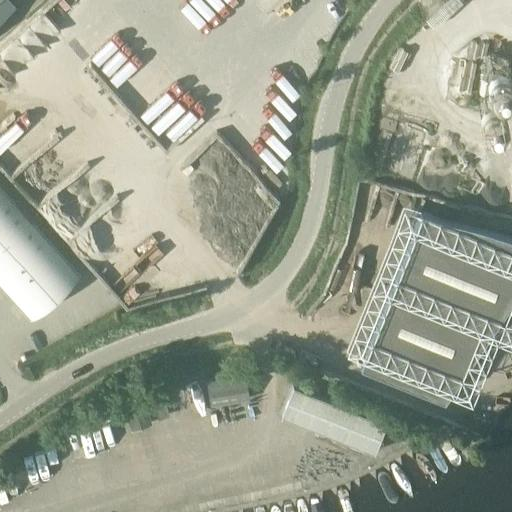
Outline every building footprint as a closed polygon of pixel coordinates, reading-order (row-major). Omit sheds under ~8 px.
[(0,274),(30,307),(73,269),(0,188),(0,274)] [(511,234),(420,209),(359,361),(443,394),(511,291),(511,234)] [(206,380),(210,405),(249,398),(245,374),(206,380)] [(406,433),(414,410),(337,382),(328,405),(406,433)] [(152,423),(144,401),(123,408),(131,430),(152,423)]
